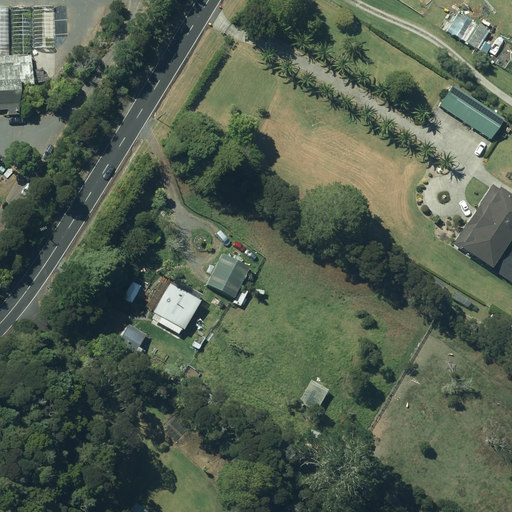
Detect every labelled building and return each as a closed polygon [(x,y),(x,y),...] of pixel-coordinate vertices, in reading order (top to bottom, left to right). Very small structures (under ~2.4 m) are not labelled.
[(33,6),(34,48),(53,48),(52,6),(33,6)] [(0,7),(0,55),(10,56),(10,8),(0,7)] [(11,7),(12,55),(33,54),(32,7),(11,7)] [(467,20),(455,40),(492,61),(504,41),(467,20)] [(0,56),(0,110),(8,110),(8,115),(18,114),(18,104),(22,104),(21,87),(32,86),(31,56),(0,56)] [(435,107),(486,141),(500,120),(448,86),(435,107)] [(450,246),(490,272),(504,251),(511,255),(511,201),(489,187),(450,246)] [(231,301),(238,304),(245,290),(238,286),(242,279),(215,266),(206,285),(232,298),(231,301)] [(157,322),(178,333),(181,327),(183,329),(200,299),(187,292),(190,287),(177,279),(174,285),(169,282),(152,311),(161,316),(157,322)] [(484,323),(494,330),(499,321),(490,315),(484,323)] [(117,342),(139,355),(143,349),(138,346),(146,334),(128,323),(117,342)] [(191,345),(198,349),(202,343),(194,339),(191,345)] [(177,348),(167,342),(163,350),(173,355),(177,348)] [(298,401),(315,411),(327,388),(310,379),(298,401)] [(127,511),(149,511),(134,501),(127,511)]
